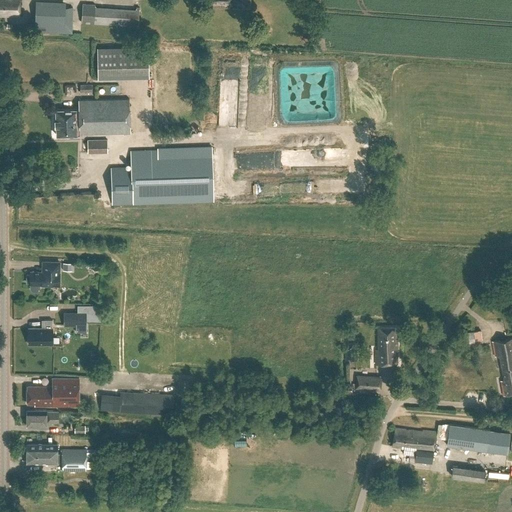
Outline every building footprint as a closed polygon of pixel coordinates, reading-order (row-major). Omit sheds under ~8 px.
[(19,0),(0,0),(0,16),(20,16),(19,0)] [(95,4),(82,3),(81,23),(138,27),(140,7),(136,7),(136,10),(95,7),(95,4)] [(73,7),(36,5),(34,32),(72,33),(72,25),(73,7)] [(148,77),(147,46),(96,48),(96,78),(148,77)] [(250,124),(265,124),(267,73),(258,72),(257,78),(250,78),(249,101),(251,101),(250,124)] [(130,132),(130,99),(78,100),(78,109),(56,109),(56,136),(80,135),(80,134),(130,132)] [(213,200),(212,148),(131,151),(131,166),(111,167),(112,203),(132,202),(213,200)] [(270,167),(278,166),(277,156),(270,157),(270,167)] [(60,262),(45,261),(45,269),(46,269),(45,272),(30,271),(30,274),(27,274),(26,283),(30,283),(29,284),(30,284),(30,289),(33,291),(37,291),(39,289),(40,285),(60,286),(60,274),(59,274),(60,262)] [(86,313),(64,313),(64,327),(86,327),(86,313)] [(52,344),(52,319),(42,320),(42,328),(29,328),(29,344),(52,344)] [(397,364),(397,327),(378,328),(378,349),(375,349),(376,364),(397,364)] [(482,339),(480,329),(462,332),(463,342),(482,339)] [(499,355),(502,369),(511,367),(511,338),(492,342),(495,356),(499,355)] [(511,393),(511,367),(502,369),(504,380),(500,381),(503,395),(511,393)] [(79,406),(79,378),(52,378),(53,386),(27,386),(27,404),(35,404),(35,406),(79,406)] [(100,410),(173,415),(174,395),(123,392),(123,398),(101,396),(100,410)] [(346,403),(326,402),(325,413),(325,419),(336,419),(336,414),(346,414),(346,403)] [(46,410),(27,410),(27,426),(47,426),(47,422),(58,423),(58,411),(46,411),(46,410)] [(448,424),(445,444),(506,453),(509,432),(448,424)] [(407,429),(395,427),(392,446),(401,447),(402,444),(417,446),(415,462),(431,464),(434,446),(436,431),(422,429),(422,431),(407,429)] [(57,443),(27,443),(27,463),(57,463),(57,443)] [(87,449),(62,449),(62,470),(87,471),(87,467),(95,467),(95,451),(87,451),(87,449)] [(453,479),(498,484),(500,465),(455,461),(453,479)]
